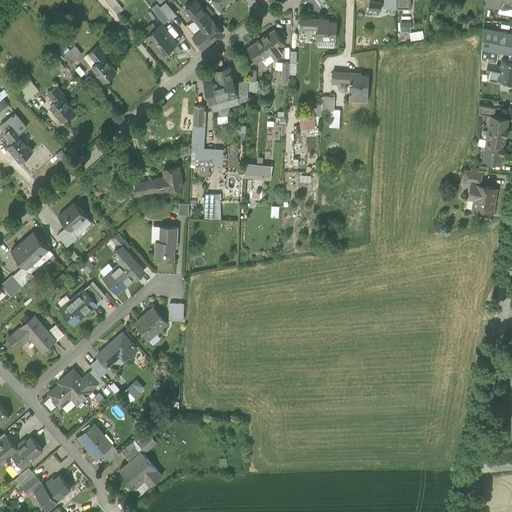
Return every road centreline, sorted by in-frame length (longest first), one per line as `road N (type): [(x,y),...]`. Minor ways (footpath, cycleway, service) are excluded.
road 1 (residential): [(293,0),(169,85),(0,235)]
road 2 (tertiary): [(472,471),(511,246)]
road 3 (residential): [(25,397),(147,289),(169,285)]
road 4 (residential): [(25,397),(122,511)]
